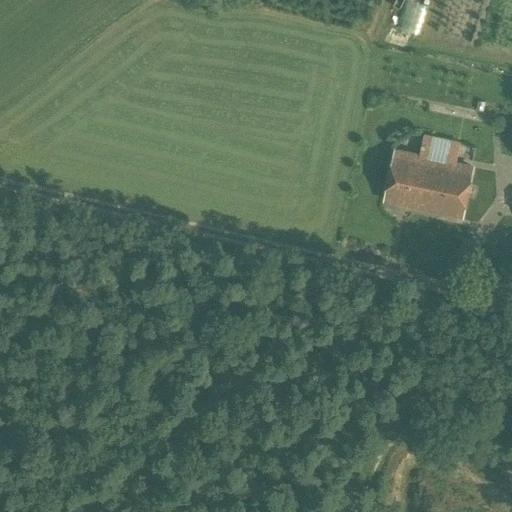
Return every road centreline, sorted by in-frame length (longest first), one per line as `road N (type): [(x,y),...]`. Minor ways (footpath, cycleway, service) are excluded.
road 1 (unclassified): [(511,304),(0,184)]
road 2 (track): [(379,456),(350,466),(211,436),(36,419),(0,424)]
road 3 (track): [(414,280),(359,396),(350,466)]
